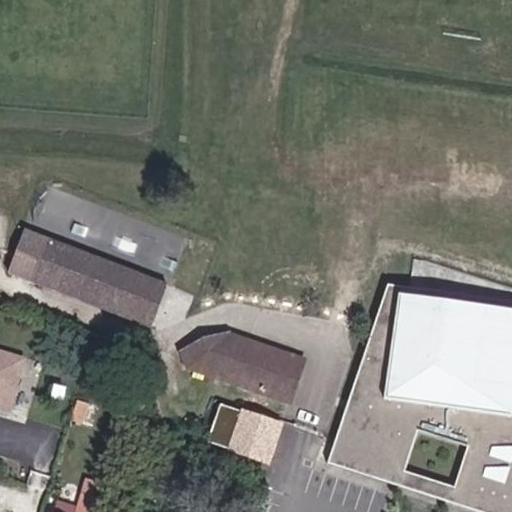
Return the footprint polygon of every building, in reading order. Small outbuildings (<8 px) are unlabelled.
[(177,261),(187,237),(170,230),(160,254),(177,261)] [(8,274),(150,328),(167,285),(25,231),(8,274)] [(511,511),(511,303),(387,286),(332,457),(397,478),(415,424),(482,446),(464,500),(502,511),(511,511)] [(184,359),(230,335),(205,340),(181,353),(184,359)] [(226,382),(241,339),(230,335),(184,359),(188,368),(226,382)] [(236,385),(251,342),(241,339),(226,382),(236,385)] [(289,403),(303,364),(272,353),(273,350),(251,342),(236,385),(289,403)] [(0,407),(11,411),(26,359),(0,351),(0,407)] [(228,450),(240,412),(221,406),(208,443),(228,450)] [(268,463),(280,426),(240,412),(228,450),(268,463)] [(482,446),(415,424),(397,478),(464,500),(482,446)] [(74,511),(76,508),(57,502),(53,511),(74,511)]
